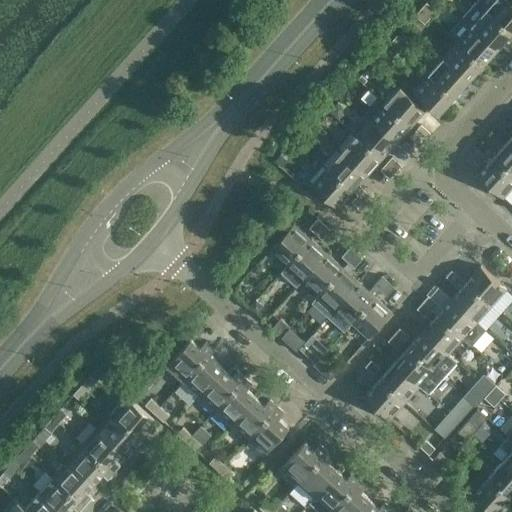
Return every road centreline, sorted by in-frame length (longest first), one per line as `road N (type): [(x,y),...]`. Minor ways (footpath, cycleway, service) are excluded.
road 1 (residential): [(461,511),(153,238)]
road 2 (secondary): [(179,208),(226,128),(341,0)]
road 3 (residential): [(476,211),(411,280),(364,239),(427,168)]
road 4 (secondary): [(320,0),(202,130),(147,170)]
road 5 (secondary): [(0,378),(55,319),(125,264)]
road 6 (secondary): [(94,226),(0,356)]
road 7 (residential): [(427,168),(511,76)]
